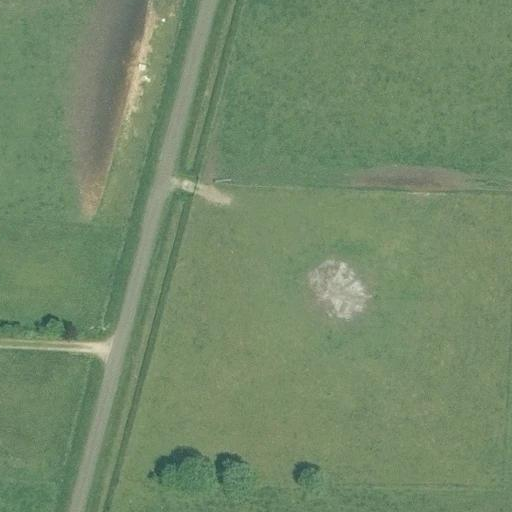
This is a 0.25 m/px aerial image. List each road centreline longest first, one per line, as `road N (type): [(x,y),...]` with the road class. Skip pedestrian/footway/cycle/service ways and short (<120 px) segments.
road 1 (unclassified): [(75,511),(210,0)]
road 2 (unknown): [(120,341),(0,336)]
